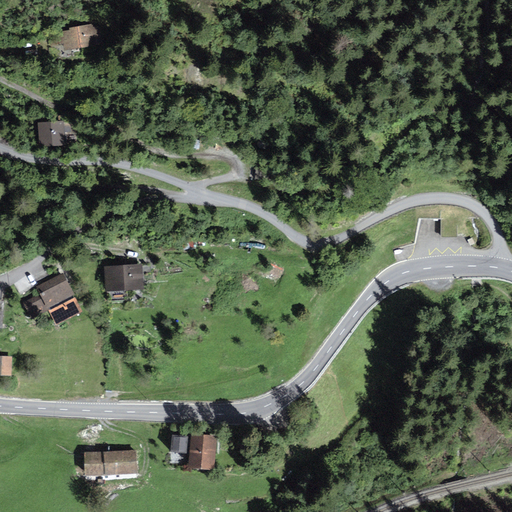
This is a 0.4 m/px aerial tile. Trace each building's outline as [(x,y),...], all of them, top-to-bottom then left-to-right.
[(69,30),(57,32),(60,44),(63,44),(64,50),(104,43),(102,35),(104,35),(102,25),(92,26),(92,24),(69,28),(69,30)] [(64,121),(38,123),(39,146),(65,144),(64,132),(71,132),(70,122),(64,123),(64,121)] [(457,220),(441,220),(441,237),(457,237),(457,220)] [(138,266),(100,267),(101,293),(139,291),(138,266)] [(65,280),(36,293),(39,300),(19,309),(25,321),(47,311),(54,324),(80,312),(65,280)] [(212,438),(188,434),(183,469),(207,472),(212,438)] [(134,455),(82,455),(81,477),(134,477),(134,455)]
